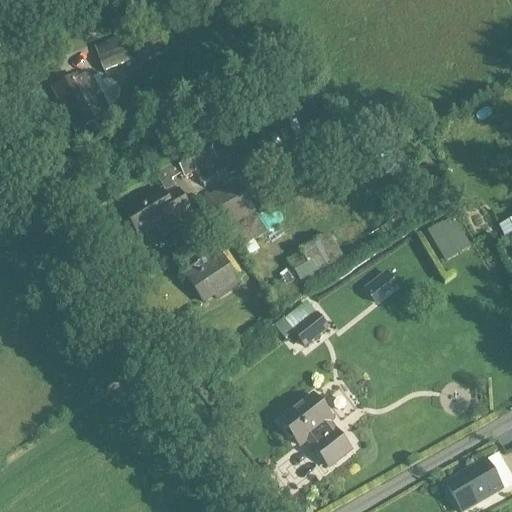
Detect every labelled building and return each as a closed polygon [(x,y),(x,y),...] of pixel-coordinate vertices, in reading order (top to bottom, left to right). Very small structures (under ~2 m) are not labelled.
[(165,52),(158,35),(132,46),(139,63),(165,52)] [(125,48),(98,60),(104,74),(132,63),(125,48)] [(89,75),(81,79),(80,76),(54,90),(77,132),(100,120),(99,119),(110,113),(89,75)] [(255,129),(264,124),(259,115),(250,120),(255,129)] [(216,161),(206,144),(176,161),(185,178),(216,161)] [(216,179),(236,169),(229,156),(210,166),(216,179)] [(237,182),(202,201),(220,234),(255,215),(237,182)] [(174,215),(161,194),(125,216),(138,237),(174,215)] [(506,229),(511,226),(511,213),(501,217),(506,229)] [(226,236),(243,262),(258,252),(250,239),(266,229),(257,214),(240,225),(241,226),(226,236)] [(427,233),(446,265),(461,255),(442,224),(427,233)] [(320,282),(346,265),(328,236),(301,253),(320,282)] [(218,264),(191,282),(205,302),(216,295),(219,300),(228,294),(225,289),(232,284),(218,264)] [(304,349),(330,330),(318,315),(293,333),(304,349)] [(351,451),(336,432),(335,433),(329,424),(333,421),(314,397),(281,423),(299,447),(309,440),(316,448),(314,450),(329,469),(351,451)] [(486,463),(445,487),(459,511),(467,511),(503,492),(486,463)]
